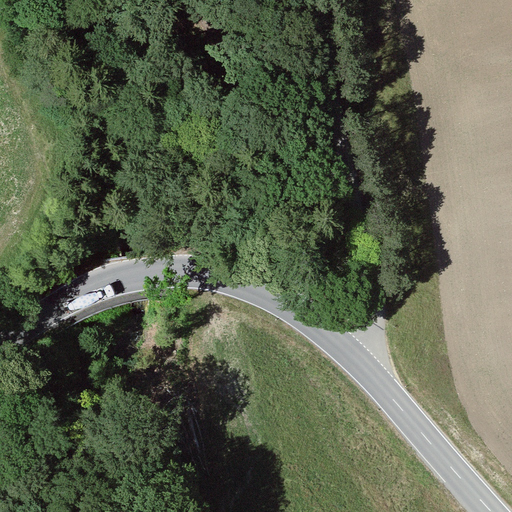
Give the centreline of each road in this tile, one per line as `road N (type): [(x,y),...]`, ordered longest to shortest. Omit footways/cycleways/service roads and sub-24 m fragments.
road 1 (tertiary): [(491,511),(359,361),(251,285),(175,267),(126,273),(93,285),(0,347)]
road 2 (track): [(224,0),(266,160),(264,210),(213,274)]
